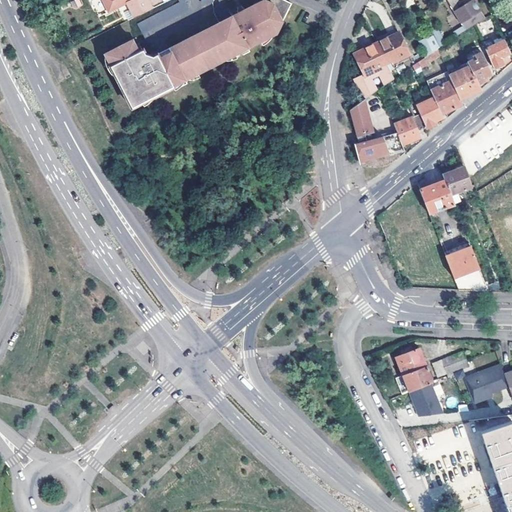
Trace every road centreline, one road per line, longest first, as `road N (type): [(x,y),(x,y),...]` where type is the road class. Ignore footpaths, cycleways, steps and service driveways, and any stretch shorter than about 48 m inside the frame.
road 1 (primary): [(0,72),(52,171),(183,367)]
road 2 (primary): [(267,288),(212,300),(179,286),(101,177),(54,93),(37,84)]
road 3 (primary): [(204,346),(118,231),(37,84)]
road 4 (residential): [(377,297),(350,319),(348,357),(424,511)]
road 5 (residential): [(355,0),(325,108),(344,224)]
road 6 (secondary): [(511,80),(344,224)]
road 7 (secondary): [(183,367),(339,511)]
road 8 (secondary): [(297,444),(289,416),(251,367),(253,303)]
road 9 (residential): [(377,297),(401,312),(511,316)]
road 10 (secondary): [(297,444),(204,346)]
road 11 (unclassified): [(0,211),(17,267),(0,328)]
